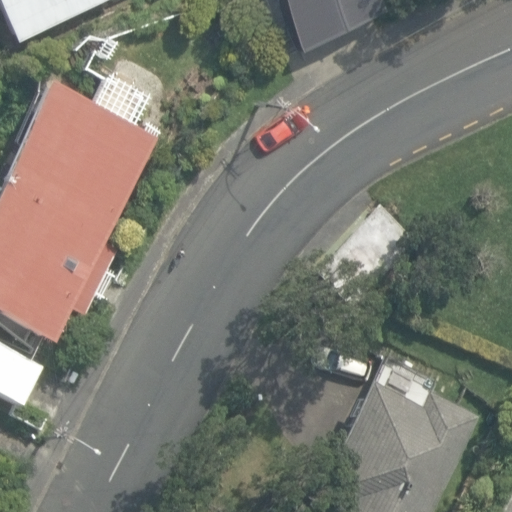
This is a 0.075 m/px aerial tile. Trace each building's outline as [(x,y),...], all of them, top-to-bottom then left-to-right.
[(0,0),(0,2),(4,0),(38,0),(46,15),(78,0),(90,0),(94,7),(107,0),(0,0)] [(15,332),(40,344),(59,307),(78,316),(110,248),(93,240),(143,139),(30,83),(15,111),(12,116),(0,141),(0,324),(8,328),(15,332)] [(304,272),(342,310),(408,244),(370,206),(304,272)] [(0,401),(9,406),(13,398),(15,394),(29,367),(15,360),(11,358),(0,352),(0,401)] [(421,511),(468,419),(424,397),(430,385),(373,357),(305,496),(326,506),(323,511),(421,511)]
